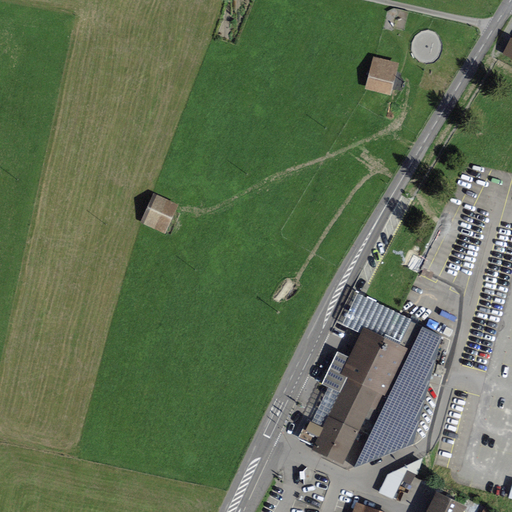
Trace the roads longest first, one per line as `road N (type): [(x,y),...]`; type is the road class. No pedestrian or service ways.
road 1 (tertiary): [(508,0),(345,273),(230,511)]
road 2 (unknown): [(473,332),(501,207),(478,204),(460,236),(440,291),(441,306),(455,320)]
road 3 (unknown): [(349,483),(439,437),(473,332)]
